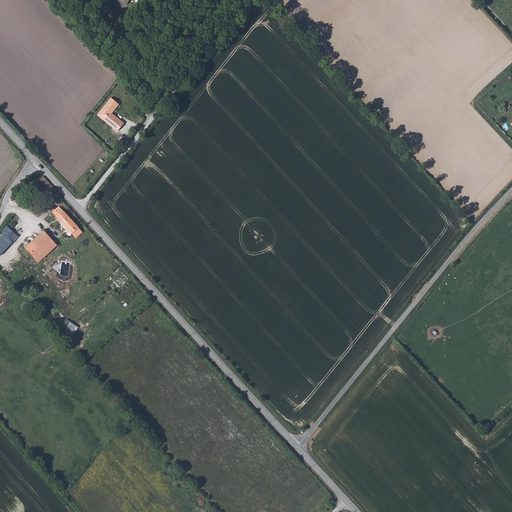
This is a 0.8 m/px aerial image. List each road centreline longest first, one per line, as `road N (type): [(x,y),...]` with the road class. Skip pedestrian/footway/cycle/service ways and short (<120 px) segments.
road 1 (tertiary): [(296,445),(36,161)]
road 2 (unclassified): [(296,445),(511,191)]
